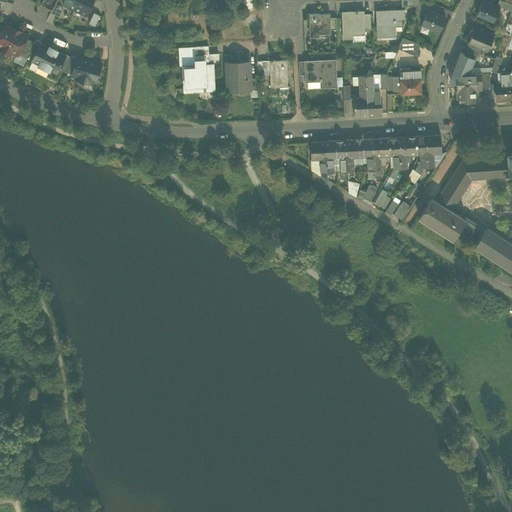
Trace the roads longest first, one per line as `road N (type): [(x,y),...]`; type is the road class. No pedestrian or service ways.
road 1 (unclassified): [(251,130),(259,143),(511,292)]
road 2 (residential): [(442,124),(251,130)]
road 3 (residential): [(251,130),(107,120)]
road 4 (residential): [(442,124),(436,70),(466,0)]
